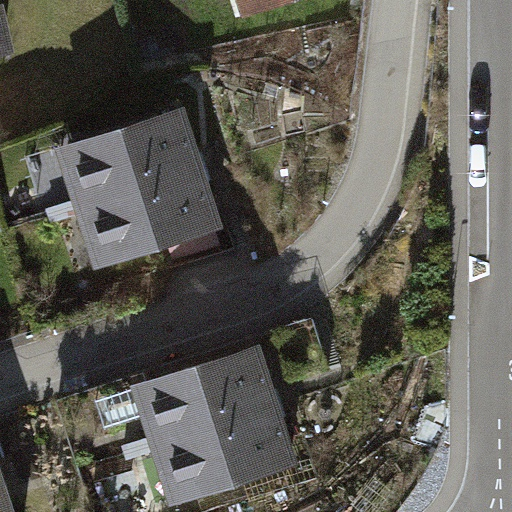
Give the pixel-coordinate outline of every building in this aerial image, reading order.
[(0,0),(0,49),(11,47),(0,0)] [(238,0),(242,10),(273,0),(238,0)] [(190,102),(56,138),(75,208),(209,172),(190,102)] [(209,172),(75,208),(95,282),(228,246),(209,172)] [(270,355),(137,396),(159,465),(291,424),(270,355)] [(291,424),(159,465),(173,511),(265,511),(314,497),(291,424)] [(9,511),(0,484),(0,511),(9,511)]
